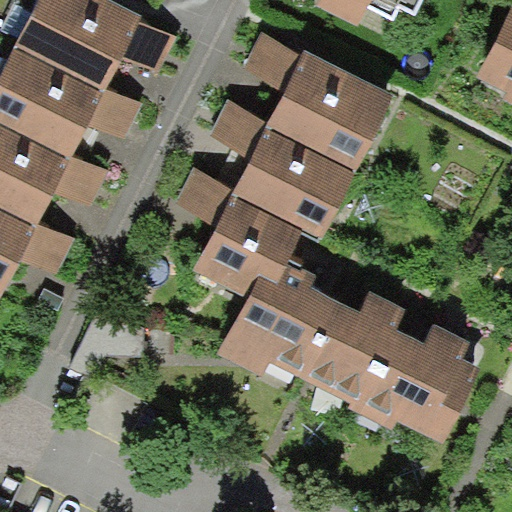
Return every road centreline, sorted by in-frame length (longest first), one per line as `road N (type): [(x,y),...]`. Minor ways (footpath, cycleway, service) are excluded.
road 1 (residential): [(316,511),(210,469),(184,511)]
road 2 (residential): [(152,511),(0,465)]
